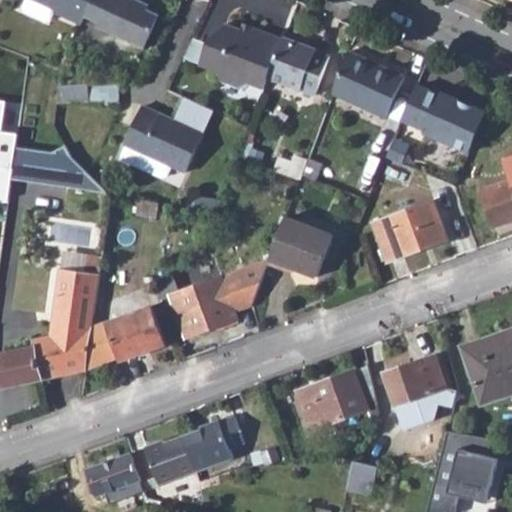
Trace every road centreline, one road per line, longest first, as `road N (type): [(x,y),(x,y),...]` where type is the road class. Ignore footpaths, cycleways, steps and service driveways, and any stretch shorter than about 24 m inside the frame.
road 1 (residential): [(511,270),(0,462)]
road 2 (tertiary): [(358,0),(511,69)]
